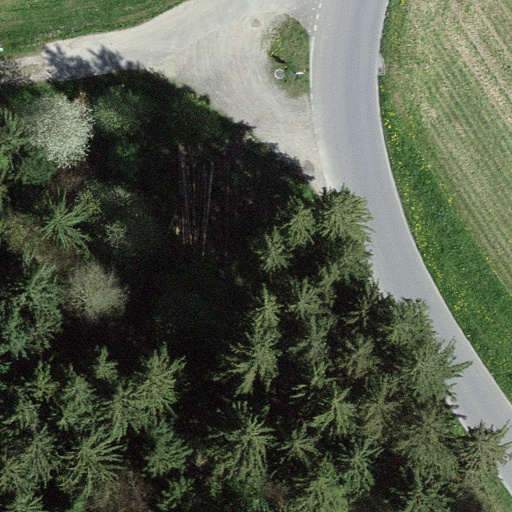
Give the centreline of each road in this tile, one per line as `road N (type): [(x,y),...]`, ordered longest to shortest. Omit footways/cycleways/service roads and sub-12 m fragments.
road 1 (tertiary): [(511,450),(390,273),(342,105),(345,29),(355,0)]
road 2 (track): [(0,74),(345,29)]
